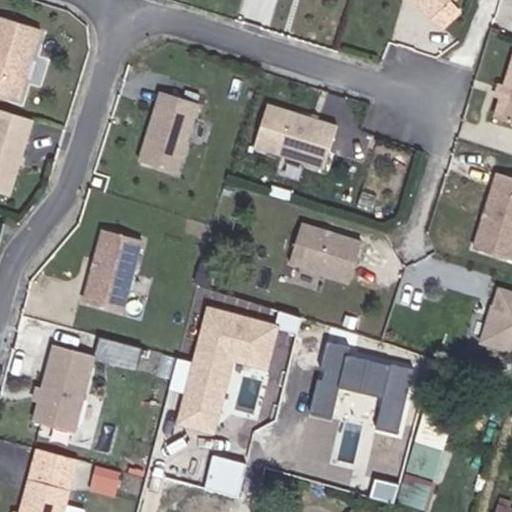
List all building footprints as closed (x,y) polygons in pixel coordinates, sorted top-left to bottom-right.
[(450,0),(410,0),(429,20),(450,0)] [(0,95),(17,101),(39,31),(0,18),(0,95)] [(511,125),(511,58),(493,120),(511,125)] [(499,99),(503,88),(497,86),(494,98),(499,99)] [(177,173),(197,104),(159,92),(139,162),(177,173)] [(253,149),(308,166),(313,150),(328,154),(336,127),(267,105),(253,149)] [(0,194),(7,197),(31,121),(0,111),(0,194)] [(323,170),(328,154),(313,150),(308,166),(323,170)] [(510,262),(511,256),(511,180),(496,175),(472,250),(510,262)] [(346,283),(359,244),(299,225),(286,265),(346,283)] [(122,313),(141,243),(102,232),(83,303),(122,313)] [(511,350),(511,295),(498,292),(482,341),(511,350)] [(207,307),(177,426),(215,435),(232,364),(269,373),(281,325),(207,307)] [(96,357),(137,364),(141,343),(99,336),(96,357)] [(324,339),(307,409),(332,415),(339,384),(382,394),(373,434),(402,441),(421,362),(324,339)] [(73,435),(93,357),(54,346),(41,393),(38,405),(33,424),(73,435)] [(38,405),(41,393),(36,391),(32,404),(38,405)] [(400,499),(429,508),(448,449),(419,440),(400,499)] [(63,511),(78,464),(36,452),(19,511),(63,511)] [(214,455),(205,489),(238,498),(247,464),(214,455)] [(115,489),(119,475),(96,469),(92,483),(115,489)] [(511,511),(511,506),(493,501),(489,511),(511,511)]
